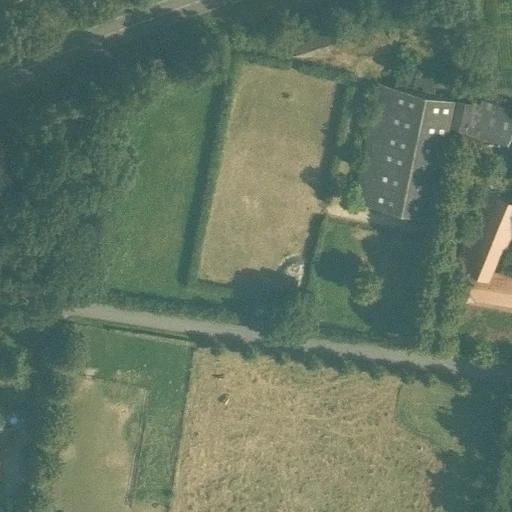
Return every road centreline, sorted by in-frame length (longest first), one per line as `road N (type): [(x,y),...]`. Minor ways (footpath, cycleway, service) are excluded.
road 1 (unclassified): [(0,295),(511,377)]
road 2 (secondary): [(0,83),(211,0)]
